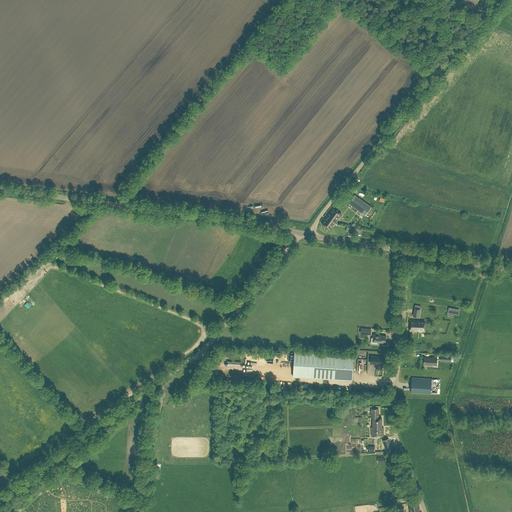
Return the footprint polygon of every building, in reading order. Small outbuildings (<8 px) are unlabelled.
[(371,206),(355,195),(349,203),(365,215),(371,206)] [(337,219),(341,213),(333,207),(330,212),(329,212),(321,222),(331,229),(338,219),(337,219)] [(419,320),(410,319),(409,331),(421,331),(421,330),(425,331),(425,321),(419,321),(419,320)] [(381,334),(373,333),(373,337),(371,337),(371,343),(377,343),(377,342),(385,342),(386,336),(380,335),(381,334)] [(354,355),(294,351),(293,376),(352,380),(354,355)] [(381,357),(370,356),(370,362),(376,363),(376,369),(381,369),(382,364),(383,364),(384,358),(381,357)] [(437,357),(432,356),(432,357),(424,357),(424,364),(437,365),(437,357)] [(358,359),(358,371),(367,371),(367,359),(358,359)] [(432,378),(412,377),(411,392),(431,393),(432,378)] [(378,417),(378,408),(371,408),(371,416),(373,416),(373,427),(372,427),(372,436),(384,436),(383,427),(382,427),(382,417),(378,417)] [(393,450),(389,438),(383,440),(387,452),(393,450)] [(419,511),(418,501),(408,502),(410,509),(409,509),(409,511),(419,511)]
